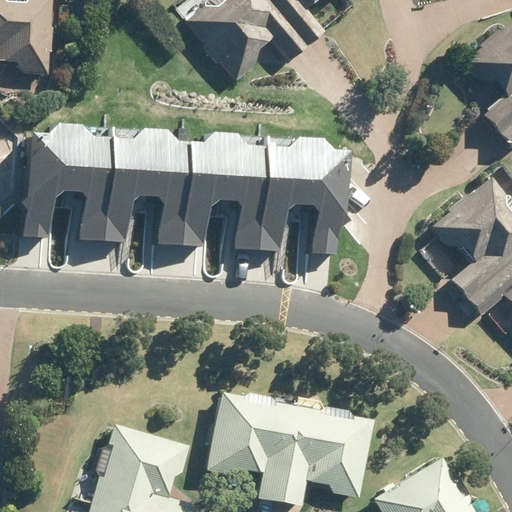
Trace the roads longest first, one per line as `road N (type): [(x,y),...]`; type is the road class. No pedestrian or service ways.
road 1 (residential): [(486,0),(414,36),(369,330)]
road 2 (residential): [(369,330),(321,312),(0,286)]
road 3 (residential): [(511,482),(454,390),(369,330)]
